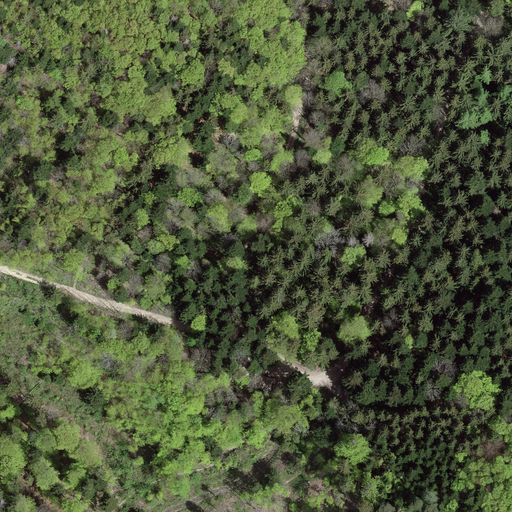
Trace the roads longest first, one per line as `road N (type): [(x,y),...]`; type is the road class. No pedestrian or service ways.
road 1 (track): [(488,0),(357,338),(330,371),(307,374),(282,362)]
road 2 (track): [(282,362),(252,315),(245,264),(299,100),(308,52),(298,0)]
road 3 (track): [(282,362),(76,295)]
